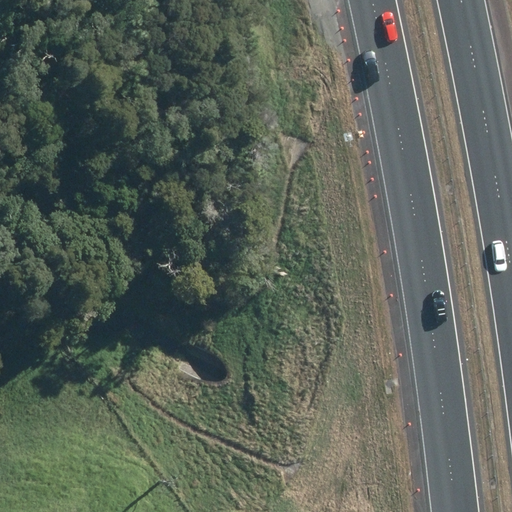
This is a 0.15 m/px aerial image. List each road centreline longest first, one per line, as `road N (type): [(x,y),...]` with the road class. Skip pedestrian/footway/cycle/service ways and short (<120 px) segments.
road 1 (motorway): [(453,511),(371,0)]
road 2 (motorway): [(459,0),(511,280)]
